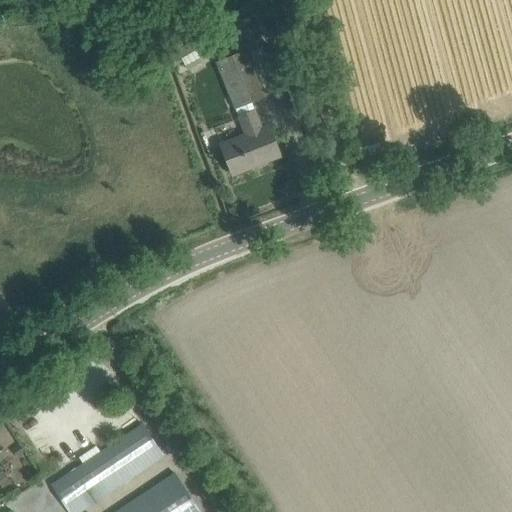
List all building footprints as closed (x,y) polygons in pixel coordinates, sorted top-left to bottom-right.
[(168,55),(175,68),(183,63),(188,71),(203,62),(190,41),(168,55)] [(247,51),(218,62),(235,106),(265,94),(247,51)] [(280,156),(272,138),(269,129),(263,131),(255,113),(240,119),(247,136),(222,146),(234,175),(251,168),(249,164),(277,153),(279,157),(280,156)] [(79,511),(132,478),(164,456),(144,427),(95,458),(89,449),(27,490),(33,499),(12,511),(79,511)] [(199,511),(176,475),(119,511),(199,511)]
